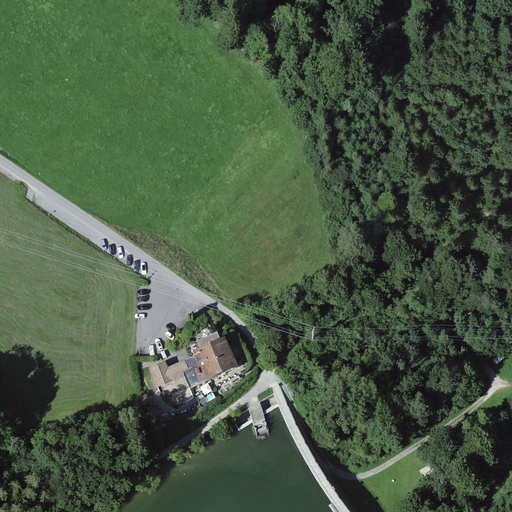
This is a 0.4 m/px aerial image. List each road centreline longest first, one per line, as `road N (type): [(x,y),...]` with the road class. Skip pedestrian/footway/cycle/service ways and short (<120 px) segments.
road 1 (track): [(270,375),(283,381),(333,471),(363,476),(460,417),(493,387),(491,373),(436,330)]
road 2 (unclassified): [(270,375),(247,328),(0,159)]
